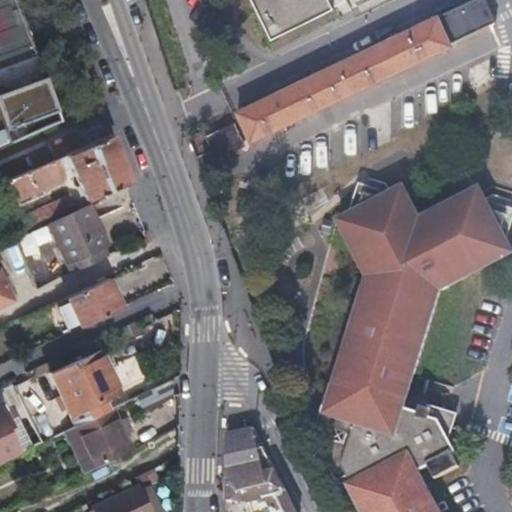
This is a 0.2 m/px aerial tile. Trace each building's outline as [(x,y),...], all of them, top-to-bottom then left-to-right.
[(0,0),(0,122),(7,144),(56,122),(10,0),(0,0)] [(496,19),(486,0),(469,0),(236,112),(250,141),(453,45),(451,41),(496,19)] [(251,0),(269,39),(330,10),(325,0),(251,0)] [(233,123),(206,136),(216,157),(243,144),(233,123)] [(64,154),(77,148),(71,135),(36,152),(43,164),(58,157),(64,154)] [(106,135),(77,148),(64,154),(85,199),(123,181),(106,135)] [(58,157),(43,164),(0,184),(9,203),(67,176),(58,157)] [(439,511),(418,468),(429,463),(435,475),(459,462),(453,451),(457,449),(450,436),(455,421),(447,406),(429,400),(428,403),(420,401),(418,407),(404,402),(441,286),(511,249),(511,240),(505,227),(511,203),(511,194),(498,189),(488,194),(483,183),(424,214),(407,181),(395,187),(371,178),(363,203),(342,214),(371,269),(337,379),(332,377),(315,431),(337,477),(344,474),(348,480),(344,482),(359,511),(439,511)] [(72,205),(70,201),(68,196),(18,221),(22,229),(72,205)] [(113,254),(112,251),(111,247),(113,246),(94,202),(54,221),(77,272),(113,254)] [(248,209),(237,214),(248,242),(259,238),(248,209)] [(17,281),(20,279),(24,278),(14,259),(8,262),(17,281)] [(0,309),(12,304),(4,289),(0,279),(0,309)] [(84,323),(101,315),(119,307),(106,279),(71,296),(84,323)] [(38,400),(47,396),(56,392),(66,413),(115,390),(95,351),(30,382),(28,378),(10,387),(31,432),(49,423),(38,400)] [(447,406),(455,421),(459,409),(447,406)] [(0,411),(0,463),(16,456),(2,429),(7,426),(0,411)] [(96,465),(78,425),(69,429),(89,469),(96,465)] [(14,439),(7,426),(2,429),(9,441),(14,439)] [(296,511),(273,469),(263,471),(252,429),(227,435),(225,501),(241,499),(246,504),(263,498),(269,511),(296,511)] [(77,505),(80,511),(155,511),(160,510),(148,484),(163,476),(157,465),(141,473),(143,478),(86,507),(83,502),(77,505)]
